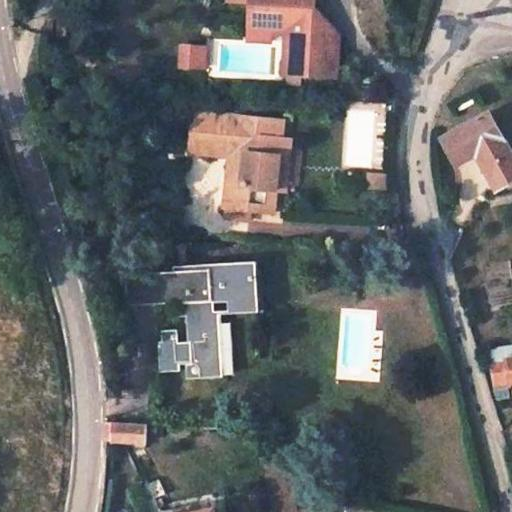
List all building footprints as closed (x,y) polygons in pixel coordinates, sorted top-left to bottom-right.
[(249,0),(248,25),(248,26),(269,27),(269,34),(284,35),(282,76),(286,76),(286,85),(299,85),(299,77),(336,78),(338,36),(313,9),(313,0),(249,0)] [(269,27),(248,26),(247,42),(269,43),(269,34),(269,27)] [(208,69),(208,44),(179,44),(179,69),(208,69)] [(511,161),(487,112),(439,136),(449,156),(469,146),(477,141),(482,150),(482,151),(488,162),(479,166),(492,190),(500,185),(511,178),(511,161)] [(188,119),(187,158),(208,159),(210,120),(188,119)] [(228,120),(210,120),(208,159),(226,161),(228,120)] [(226,161),(225,188),(241,189),(239,218),(275,220),(276,196),(279,140),(280,124),(228,120),(226,161)] [(279,140),(276,196),(289,197),(292,141),(279,140)] [(469,146),(479,166),(488,162),(482,151),(482,150),(477,141),(469,146)] [(384,177),(368,176),(367,190),(383,191),(384,177)] [(224,217),(239,218),(241,189),(225,188),(224,217)] [(123,277),(125,309),(186,306),(188,343),(177,344),(176,330),(159,332),(160,343),(156,343),(158,374),(186,372),(187,380),(223,377),(220,315),(256,313),(253,265),(169,268),(169,275),(123,277)] [(504,348),(481,352),(483,359),(506,355),(504,348)] [(483,359),(489,383),(511,378),(511,357),(506,359),(506,355),(483,359)] [(109,440),(148,440),(147,424),(108,422),(109,440)] [(292,511),(287,447),(262,449),(268,511),(292,511)]
